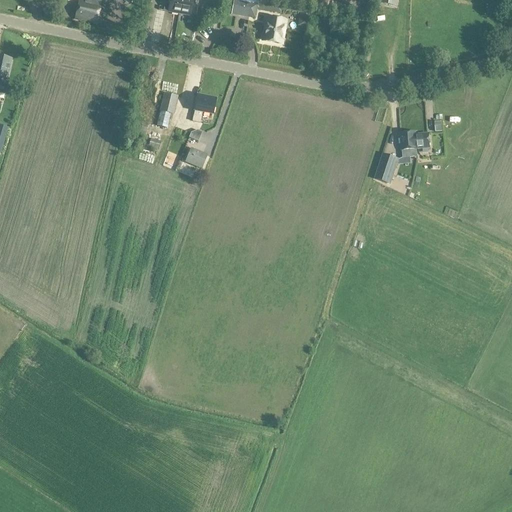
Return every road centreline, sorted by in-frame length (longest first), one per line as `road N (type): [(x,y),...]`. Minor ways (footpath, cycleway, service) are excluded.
road 1 (tertiary): [(511,55),(409,82),(341,88),(144,49)]
road 2 (tertiary): [(144,49),(0,19)]
